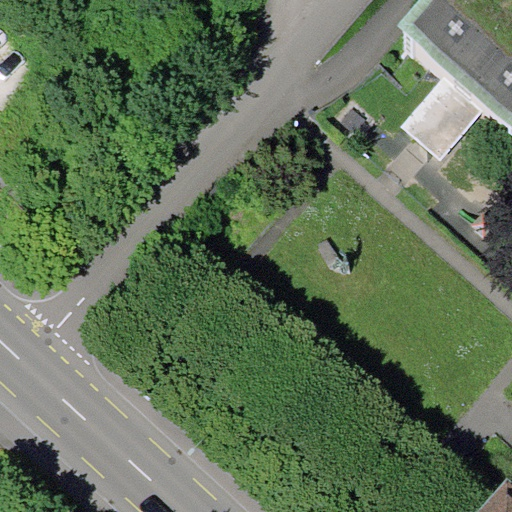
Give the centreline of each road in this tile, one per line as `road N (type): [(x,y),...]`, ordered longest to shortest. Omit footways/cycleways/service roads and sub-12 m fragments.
road 1 (residential): [(18,378),(335,0)]
road 2 (primary): [(18,378),(163,511)]
